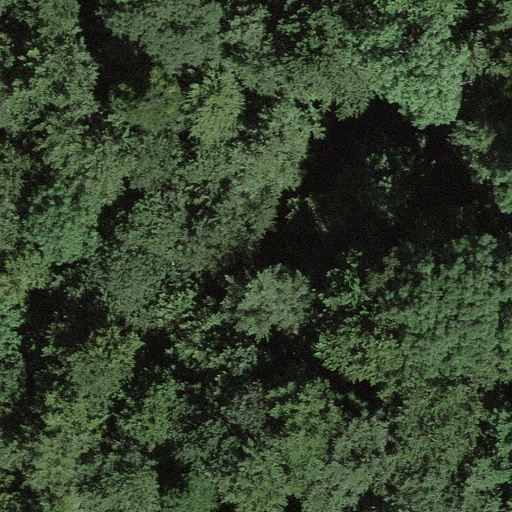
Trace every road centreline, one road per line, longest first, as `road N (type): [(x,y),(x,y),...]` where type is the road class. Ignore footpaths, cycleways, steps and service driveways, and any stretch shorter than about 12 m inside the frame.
road 1 (track): [(36,511),(30,456),(60,180),(42,0)]
road 2 (track): [(511,211),(363,0)]
